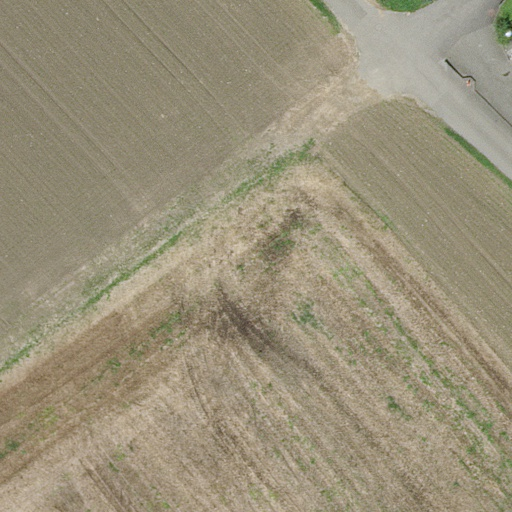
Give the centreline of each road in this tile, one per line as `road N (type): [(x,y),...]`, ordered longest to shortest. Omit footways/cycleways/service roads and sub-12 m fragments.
road 1 (track): [(470,0),(406,65),(0,353)]
road 2 (track): [(511,157),(341,0)]
